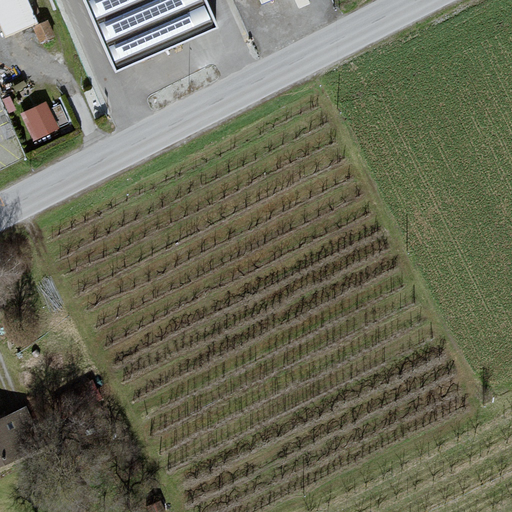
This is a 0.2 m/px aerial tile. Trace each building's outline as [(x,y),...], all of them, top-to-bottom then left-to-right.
[(25,0),(0,0),(0,33),(0,35),(34,21),(25,0)] [(208,0),(82,0),(112,69),(219,23),(208,0)] [(46,100),(22,111),(34,138),(58,128),(46,100)] [(98,395),(88,376),(67,387),(77,407),(98,395)] [(8,409),(0,412),(0,460),(25,450),(8,409)]
